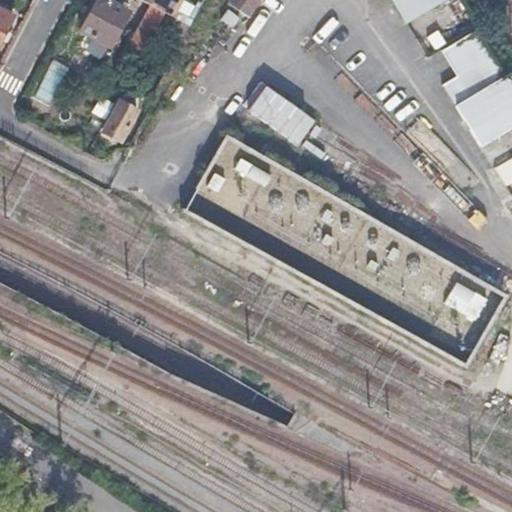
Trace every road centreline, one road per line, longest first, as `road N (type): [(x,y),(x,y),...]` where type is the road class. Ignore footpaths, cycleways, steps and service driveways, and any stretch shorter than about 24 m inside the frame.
road 1 (residential): [(110,511),(0,427)]
road 2 (residential): [(0,102),(10,125),(110,177)]
